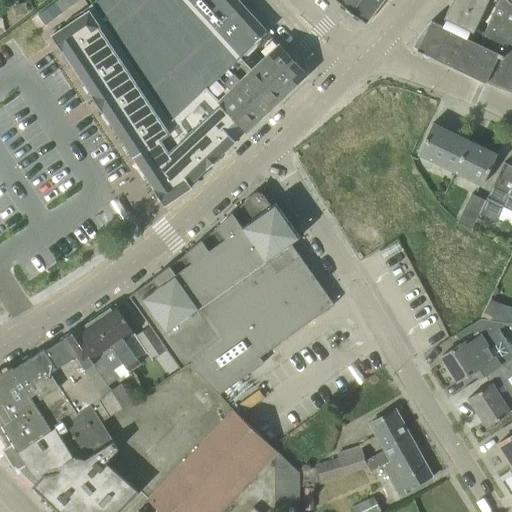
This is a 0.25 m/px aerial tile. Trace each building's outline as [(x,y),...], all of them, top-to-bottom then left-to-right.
[(85,12),(50,35),(60,50),(62,49),(92,94),(91,95),(101,110),(102,109),(154,188),(153,189),(163,204),(191,185),(189,182),(205,167),(206,168),(219,155),(218,154),(235,139),(233,137),(244,127),(206,88),(266,31),(237,0),(93,0),(87,6),(83,9),(85,12)] [(57,0),(54,2),(62,12),(77,0),(57,0)] [(383,0),(335,0),(365,23),(383,0)] [(430,21),(430,22),(431,22),(424,38),(418,50),(430,56),(485,82),(511,92),(511,3),(507,0),(452,0),(444,18),(446,19),(443,26),(430,21)] [(222,84),(212,94),(219,101),(246,130),(306,75),(278,45),(267,55),(259,46),(242,63),(232,73),(224,81),(222,84)] [(379,107),(400,132),(418,118),(396,92),(379,107)] [(456,172),(470,143),(471,142),(454,133),(453,135),(434,125),(435,124),(432,123),(417,154),(456,172)] [(456,172),(481,185),(497,154),(480,146),(480,148),(470,143),(456,172)] [(503,208),(504,206),(511,209),(511,182),(497,175),(485,200),(503,208)] [(485,200),(471,193),(457,222),(471,229),(485,200)] [(138,289),(129,296),(140,312),(180,369),(188,364),(219,394),(264,363),(259,357),(317,315),(333,304),(290,243),(299,237),(275,202),(271,205),(263,211),(258,214),(256,211),(255,210),(253,209),(251,208),(250,207),(248,206),(246,206),(244,206),(242,207),(240,208),(238,209),(237,208),(232,212),(231,211),(215,226),(216,227),(202,240),(201,239),(184,253),(185,254),(170,265),(169,265),(152,278),(138,289)] [(112,304),(92,318),(123,363),(128,371),(140,363),(136,358),(123,339),(134,332),(115,305),(114,306),(112,304)] [(113,370),(123,363),(92,318),(71,332),(108,385),(119,377),(113,370)] [(462,343),(441,356),(457,381),(475,370),(480,378),(485,375),(500,365),(483,339),(499,329),(509,322),(481,318),(472,324),(471,324),(456,334),(462,343)] [(136,335),(146,352),(152,361),(166,352),(148,327),(136,335)] [(18,452),(68,419),(90,405),(101,421),(123,408),(111,390),(108,385),(71,332),(61,339),(62,339),(45,350),(44,348),(13,368),(12,366),(0,373),(0,435),(7,446),(12,443),(18,452)] [(490,383),(468,398),(486,426),(503,415),(510,411),(509,411),(511,408),(511,385),(508,378),(511,375),(511,357),(500,365),(485,375),(490,383)] [(111,390),(123,408),(132,402),(121,384),(111,390)] [(245,409),(262,398),(257,390),(240,401),(245,409)] [(105,462),(118,449),(101,422),(101,421),(90,405),(68,419),(18,452),(19,452),(24,455),(20,462),(41,482),(42,486),(50,484),(52,489),(45,496),(61,511),(105,462)] [(384,450),(365,461),(368,467),(370,471),(383,465),(416,446),(395,409),(378,418),(369,424),(384,450)] [(270,446),(258,435),(238,415),(234,411),(206,439),(205,438),(203,440),(204,441),(134,511),(221,511),(248,486),(246,484),(275,455),(277,452),(270,446)] [(511,466),(511,465),(511,433),(497,444),(511,466)] [(339,459),(315,466),(316,467),(320,481),(368,467),(365,461),(361,446),(337,454),(339,459)] [(433,476),(416,446),(383,465),(399,495),(433,476)] [(275,455),(274,510),(299,511),(299,487),(299,473),(277,452),(275,455)] [(61,511),(116,511),(137,491),(105,462),(61,511)] [(374,497),(360,504),(356,496),(348,500),(351,507),(350,508),(351,511),(378,511),(381,511),(374,497)]
